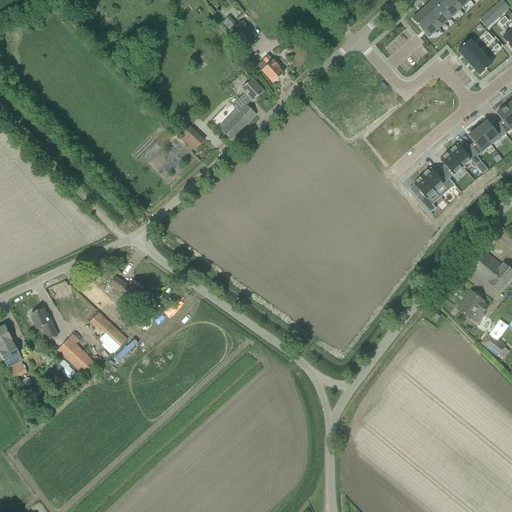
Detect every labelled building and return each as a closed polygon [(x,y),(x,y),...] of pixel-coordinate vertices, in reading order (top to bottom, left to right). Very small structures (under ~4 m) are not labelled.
[(450,19),(433,0),(423,10),(439,28),(450,19)] [(450,19),(460,10),(450,0),(433,0),(450,19)] [(450,0),(460,10),(470,1),(469,0),(450,0)] [(505,4),(501,8),(505,13),(509,9),(505,4)] [(505,13),(501,8),(496,12),(500,17),(505,13)] [(439,28),(423,10),(412,19),(429,38),(439,28)] [(492,16),(496,21),(500,17),(496,12),(492,16)] [(491,25),(496,21),(492,16),(487,20),(491,25)] [(242,22),(238,26),(229,17),(222,23),(245,48),(257,37),(242,22)] [(491,25),(487,20),(483,24),(487,28),(491,25)] [(511,51),(511,33),(511,32),(502,39),(511,51)] [(465,61),(477,49),(470,41),(457,52),(465,61)] [(472,69),(484,57),(477,49),(465,61),(472,69)] [(278,69),(279,68),(273,61),(268,56),(258,65),(274,82),(273,83),(273,84),(283,75),(283,74),(278,69)] [(492,66),(484,57),(472,69),(479,77),(492,66)] [(252,101),(253,102),(263,93),(252,80),(241,90),(245,94),(232,106),(236,110),(229,118),(219,129),(231,141),(256,115),(247,106),(252,101)] [(417,113),(440,94),(432,84),(410,104),(417,113)] [(498,125),(505,135),(510,131),(508,129),(511,125),(511,114),(506,107),(497,114),(503,122),(498,126),(498,125)] [(501,139),(505,135),(498,125),(497,125),(498,126),(493,129),(487,122),(478,129),(489,144),(498,136),(501,139)] [(194,132),(190,128),(180,137),(186,142),(194,132)] [(480,151),(489,144),(478,129),(468,136),(474,144),(470,147),(469,147),(476,156),(477,157),(482,154),(480,151)] [(449,151),(461,167),(476,156),(469,147),(468,145),(463,149),(459,144),(449,151)] [(444,164),(439,168),(447,178),(461,167),(449,151),(439,159),(444,164)] [(420,173),(433,189),(447,178),(439,168),(434,171),(430,166),(420,173)] [(433,189),(420,173),(411,181),(415,186),(410,190),(419,200),(433,189)] [(455,186),(449,180),(446,183),(451,189),(454,186),(455,186)] [(477,246),(463,263),(499,293),(511,278),(511,271),(504,264),(502,266),(477,246)] [(115,278),(110,285),(124,295),(135,303),(145,289),(134,282),(129,288),(115,278)] [(101,302),(114,314),(124,304),(111,292),(101,302)] [(484,317),(482,315),(488,308),(482,304),(484,302),(471,292),(457,310),(470,320),(477,325),(484,317)] [(129,305),(122,316),(141,330),(149,319),(129,305)] [(57,337),(48,315),(46,316),(43,309),(30,315),(37,330),(43,327),(49,341),(57,337)] [(116,352),(126,341),(127,340),(99,314),(88,325),(116,352)] [(436,314),(435,316),(432,320),(436,323),(440,317),(436,314)] [(11,340),(5,327),(0,329),(0,349),(5,360),(18,354),(14,347),(13,347),(10,340),(11,340)] [(97,366),(76,346),(80,341),(73,335),(58,351),(87,378),(97,366)] [(489,351),(497,357),(505,347),(498,340),(489,351)] [(27,374),(22,362),(8,369),(13,381),(27,374)] [(62,372),(70,381),(77,375),(68,366),(62,372)] [(25,388),(33,383),(29,377),(21,382),(25,388)] [(13,391),(9,393),(15,403),(19,401),(13,391)]
